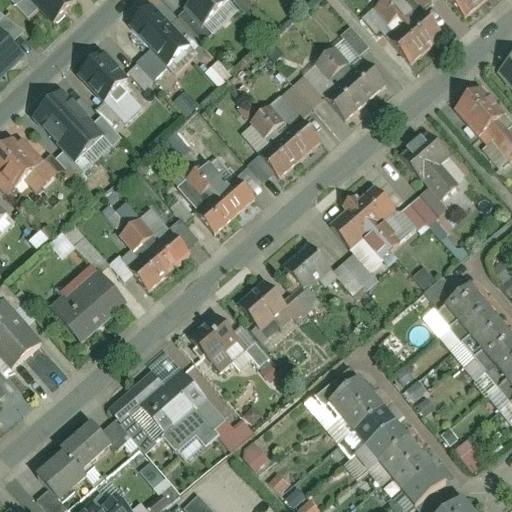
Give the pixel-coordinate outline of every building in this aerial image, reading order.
[(35,0),(60,25),(77,9),(67,0),(35,0)] [(228,4),(224,0),(177,0),(205,28),(214,18),(228,4)] [(427,0),(407,0),(420,15),(431,5),(427,0)] [(464,26),(491,0),(444,0),(442,2),(464,26)] [(193,50),(158,13),(135,34),(145,45),(170,71),(193,50)] [(411,68),(444,41),(425,18),(392,45),(411,68)] [(0,79),(22,59),(0,35),(0,79)] [(511,65),(501,76),(511,87),(511,65)] [(123,88),(100,66),(81,86),(104,108),(123,88)] [(344,124),(385,92),(368,69),(326,102),(344,124)] [(511,169),(511,138),(475,98),(458,114),(510,171),(511,169)] [(43,121),(76,155),(96,135),(63,101),(43,121)] [(263,159),(280,180),(320,148),(302,126),(263,159)] [(447,161),(428,140),(402,164),(439,206),(455,191),(436,170),(447,161)] [(35,176),(15,152),(0,164),(0,173),(16,192),(35,176)] [(197,216),(219,240),(257,206),(235,181),(197,216)] [(394,216),(375,194),(332,231),(350,252),(364,241),(383,263),(401,248),(382,226),(394,216)] [(116,235),(136,221),(126,205),(105,218),(116,235)] [(68,245),(77,237),(71,230),(48,248),(60,263),(74,252),(68,245)] [(132,268),(155,296),(199,261),(176,232),(132,268)] [(332,275),(312,253),(286,277),(305,299),(332,275)] [(422,272),(413,279),(421,290),(431,283),(422,272)] [(55,317),(80,348),(126,311),(101,280),(55,317)] [(511,342),(464,286),(432,313),(511,406),(511,342)] [(282,309),(266,293),(242,316),(257,333),(282,309)] [(36,348),(0,309),(0,363),(9,373),(36,348)] [(238,344),(222,324),(194,346),(210,367),(238,344)] [(231,432),(169,360),(108,412),(148,458),(165,443),(178,458),(194,444),(204,455),(231,432)] [(445,485),(355,379),(324,406),(414,511),(445,485)] [(59,460),(31,483),(54,511),(56,511),(88,487),(82,480),(111,457),(88,428),(55,455),(59,460)] [(466,441),(451,454),(471,477),(484,465),(472,451),(473,449),(466,441)] [(140,473),(164,509),(177,501),(153,465),(140,473)]
